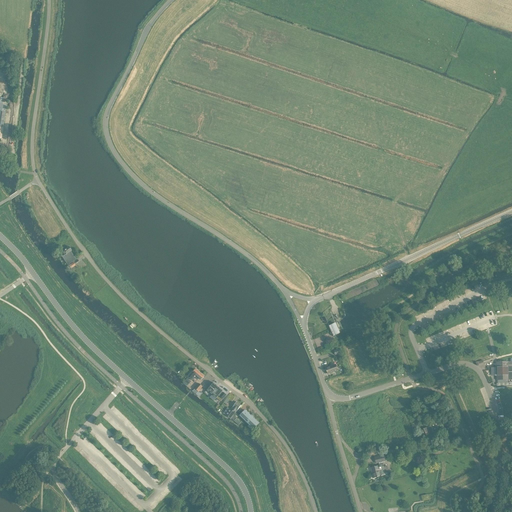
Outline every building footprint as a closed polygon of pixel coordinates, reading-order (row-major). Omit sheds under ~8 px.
[(387,230),(380,246),(384,248),(391,232),(387,230)] [(68,265),(76,259),(70,251),(72,250),(69,246),(62,251),(60,252),(63,256),(62,256),(68,265)] [(77,268),(73,262),(68,266),(72,272),(77,268)] [(339,333),(335,323),(329,326),(331,332),(330,333),(331,335),(332,334),(333,336),(339,333)] [(511,361),(511,362),(496,362),(497,377),(497,380),(511,379),(511,361)] [(336,364),(326,368),(328,374),(338,371),(336,364)] [(195,378),(199,373),(195,370),(188,378),(192,381),(195,378)] [(191,382),(187,378),(183,383),(186,387),(191,382)] [(213,383),(207,390),(216,398),(219,395),(223,399),(226,395),(222,391),(213,383)] [(199,384),(195,389),(192,391),(198,396),(201,394),(199,392),(203,387),(199,384)] [(231,393),(227,398),(232,402),(236,397),(231,393)] [(236,403),(232,409),(231,410),(230,409),(225,415),(231,419),(241,406),(236,403)] [(258,423),(249,414),(246,411),(240,416),(253,428),(258,423)] [(453,424),(449,417),(443,420),(442,419),(437,421),(441,430),(453,424)] [(441,429),(437,421),(430,424),(430,426),(421,430),(424,437),(441,429)] [(387,466),(384,466),(383,462),(386,461),(384,455),(375,458),(376,463),(380,462),(380,465),(378,466),(371,468),(373,478),(381,476),(385,475),(385,474),(386,474),(386,473),(389,473),(387,466)]
